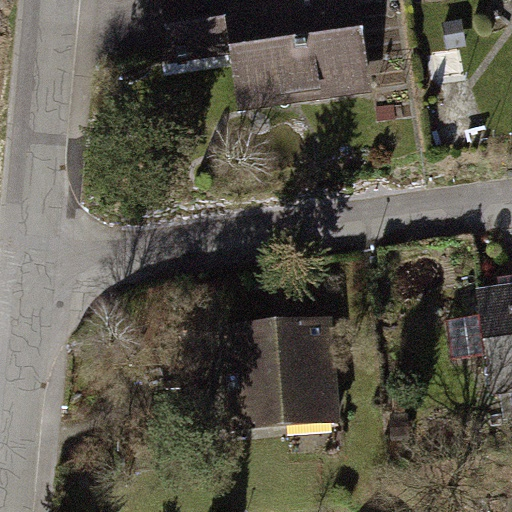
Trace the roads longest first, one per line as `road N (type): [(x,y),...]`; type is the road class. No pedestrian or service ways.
road 1 (residential): [(511,205),(33,264)]
road 2 (residential): [(33,264),(55,0)]
road 3 (residential): [(10,479),(33,264)]
